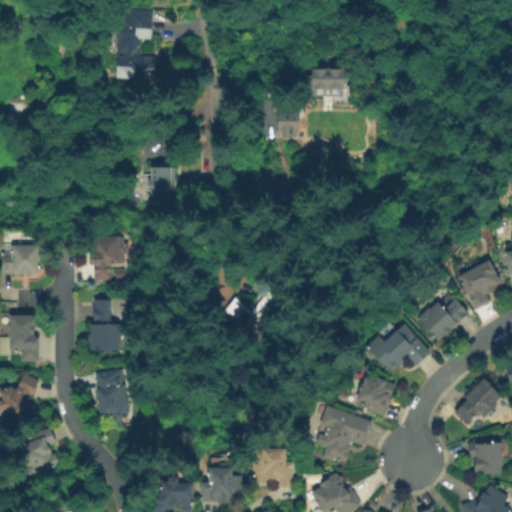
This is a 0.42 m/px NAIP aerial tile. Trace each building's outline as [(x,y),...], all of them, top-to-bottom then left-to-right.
[(115,74),(117,9),(153,10),(152,39),(140,39),(140,56),(154,56),(154,75),(115,74)] [(343,97),(301,97),(301,76),(308,76),(308,68),(343,68),(343,97)] [(278,113),(301,113),(300,130),(297,130),(297,138),(282,138),(282,132),(278,132),(278,113)] [(176,167),(176,197),(152,197),(152,190),(149,190),(149,178),(151,178),(151,168),(153,168),(153,162),(172,162),(172,166),(176,167)] [(114,263),(114,278),(96,279),(96,263),(91,264),(91,253),(93,253),(92,236),(121,235),(121,262),(114,263)] [(504,271),(511,270),(511,235),(508,235),(509,250),(503,250),(504,271)] [(41,244),(41,271),(0,271),(0,253),(13,253),(13,245),(41,244)] [(495,289),(490,292),(489,291),(484,293),(488,300),(476,307),(460,276),(491,259),(503,281),(494,286),(495,289)] [(281,301),(263,324),(244,310),(243,311),(241,310),(236,317),(225,308),(235,296),(252,309),(267,290),(281,301)] [(458,297),(471,311),(441,339),(420,317),(432,306),(433,307),(440,300),(447,307),(458,297)] [(121,322),(120,349),(91,349),(91,323),(93,323),(93,307),(95,307),(95,298),(112,298),(111,322),(121,322)] [(40,336),(39,361),(22,360),(22,351),(13,351),(13,348),(11,348),(11,315),(35,315),(35,336),(40,336)] [(390,321),(399,330),(406,323),(432,350),(417,364),(407,354),(402,359),(406,362),(402,366),(398,363),(392,369),(390,368),(389,370),(367,347),(380,335),(378,333),(390,321)] [(511,360),(501,363),(506,387),(511,385),(511,360)] [(123,412),(124,421),(112,423),(111,414),(102,415),(98,387),(101,387),(98,372),(123,368),(130,411),(123,412)] [(39,379),(33,395),(32,394),(24,397),(24,400),(28,398),(31,404),(33,404),(37,414),(13,423),(7,407),(5,408),(1,407),(0,404),(1,401),(3,400),(0,393),(0,390),(13,385),(14,388),(19,386),(25,374),(39,379)] [(484,374),(502,392),(504,388),(511,396),(511,406),(501,416),(498,412),(492,418),(489,415),(483,420),(479,417),(469,428),(455,413),(469,398),(465,396),(484,374)] [(367,376),(377,380),(378,377),(396,383),(392,394),(394,395),(387,415),(367,409),(370,402),(358,398),(360,390),(363,382),(364,382),(367,376)] [(373,421),(364,445),(352,441),(351,445),(352,445),(350,451),(351,451),(347,463),(335,458),(335,461),(323,457),(327,447),(321,445),(321,443),(318,442),(321,433),(325,434),(328,426),(321,423),(328,405),(373,421)] [(49,443),(53,453),(56,451),(60,462),(48,467),(49,469),(42,471),(41,470),(30,474),(18,444),(31,438),(30,434),(51,425),(56,440),(49,443)] [(504,441),(505,475),(486,475),(486,472),(475,472),(475,460),(471,460),(470,440),(504,441)] [(287,447),(287,461),(294,461),(294,485),(277,484),(277,477),(267,477),(267,481),(255,480),(255,469),(254,469),(254,460),(256,460),(256,449),(263,449),(264,447),(287,447)] [(234,475),(242,475),(242,485),(244,485),(245,497),(241,497),(241,499),(233,499),(233,503),(218,504),(218,501),(203,501),(203,481),(209,481),(209,475),(208,475),(208,471),(210,471),(210,468),(234,467),(234,475)] [(341,482),(345,488),(347,486),(352,492),(356,490),(363,503),(348,511),(336,511),(333,511),(324,511),(312,493),(325,484),(323,481),(338,472),(345,480),(341,482)] [(180,476),(179,482),(193,482),(194,511),(183,511),(183,509),(178,509),(178,507),(173,507),(168,511),(158,511),(151,505),(162,493),(162,488),(161,488),(161,485),(163,484),(163,480),(170,480),(170,476),(180,476)] [(511,508),(511,511),(464,511),(462,503),(483,498),(491,484),(510,496),(505,504),(511,508)]
